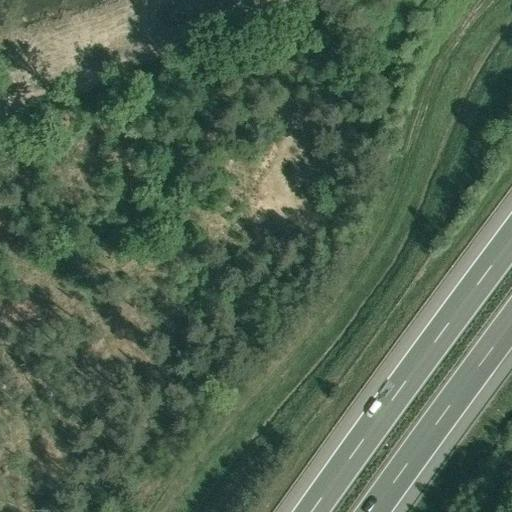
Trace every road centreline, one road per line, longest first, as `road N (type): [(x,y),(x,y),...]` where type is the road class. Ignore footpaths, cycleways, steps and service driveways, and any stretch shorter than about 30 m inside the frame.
road 1 (motorway): [(511,239),(311,511)]
road 2 (track): [(0,125),(282,0)]
road 3 (motorway): [(373,511),(511,321)]
